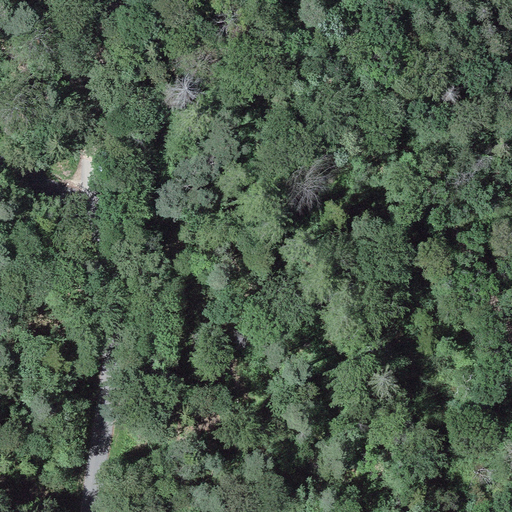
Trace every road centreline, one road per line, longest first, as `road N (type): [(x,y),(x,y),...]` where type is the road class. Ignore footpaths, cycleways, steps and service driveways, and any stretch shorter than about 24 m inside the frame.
road 1 (track): [(0,162),(79,213),(112,286),(115,330),(89,511)]
road 2 (track): [(113,0),(94,35),(85,97),(95,149),(79,213)]
